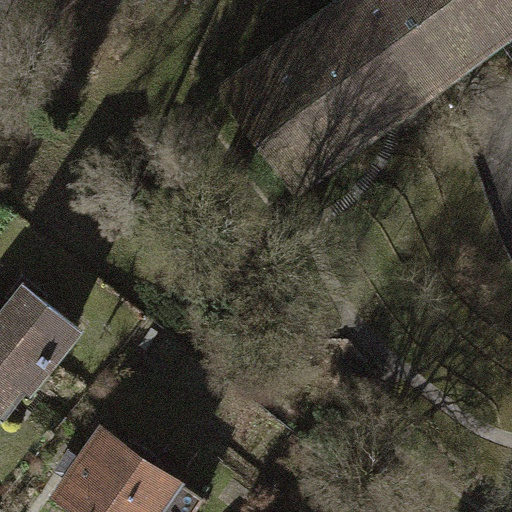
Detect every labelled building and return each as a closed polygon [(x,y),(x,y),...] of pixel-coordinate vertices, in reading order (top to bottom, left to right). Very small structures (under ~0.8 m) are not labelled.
[(511,0),(348,0),(230,90),(296,177),(503,25),(511,18),(511,0)] [(511,18),(503,25),(511,37),(511,18)] [(21,284),(0,312),(0,402),(18,378),(28,386),(75,323),(21,284)] [(78,511),(156,511),(180,478),(104,425),(82,456),(69,447),(58,463),(71,472),(55,495),(78,511)] [(191,511),(204,494),(180,478),(156,511),(191,511)]
